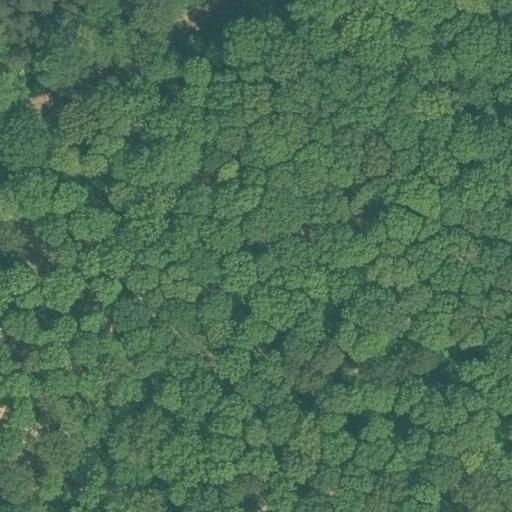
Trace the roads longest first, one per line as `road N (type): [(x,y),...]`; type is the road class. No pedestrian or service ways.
road 1 (track): [(0,130),(234,0)]
road 2 (track): [(511,480),(369,487),(275,511)]
